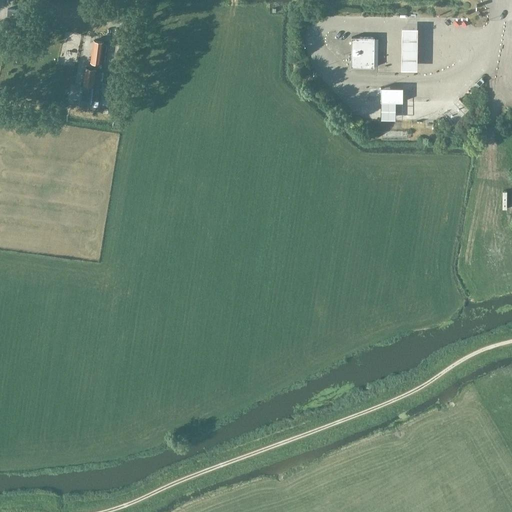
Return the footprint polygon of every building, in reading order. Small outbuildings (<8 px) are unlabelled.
[(8,9),(7,16),(22,17),(23,10),(8,9)] [(417,27),(402,27),(401,68),(417,68),(417,27)] [(375,37),(352,37),(351,67),(374,67),(375,37)] [(104,41),(94,40),(90,68),(86,68),(83,85),(81,85),(79,98),(92,101),(97,63),(101,64),(101,62),(104,62),(107,44),(104,43),(104,41)] [(381,97),(381,102),(381,119),(396,120),(397,102),(403,102),(403,88),(381,88),(381,97)] [(445,122),(459,108),(453,103),(449,107),(445,103),(435,113),(445,122)]
